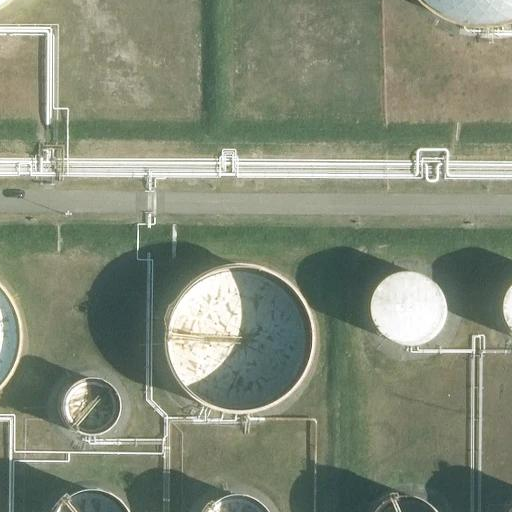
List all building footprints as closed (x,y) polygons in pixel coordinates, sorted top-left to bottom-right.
[(0,0),(0,17),(2,17),(6,14),(9,11),(11,9),(15,6),(16,4),(19,0),(0,0)] [(511,0),(422,0),(425,3),(428,6),(432,9),(436,13),(439,15),(445,19),(450,22),(456,25),(460,27),(465,28),(472,30),(477,31),(484,32),(491,32),(496,32),(500,32),(505,31),(510,31),(511,30),(511,0)] [(230,418),(234,418),(239,418),(245,418),(250,418),(254,417),(258,416),(264,414),(268,412),(272,410),(276,408),(282,405),(287,401),(290,398),(292,396),(295,393),(298,390),(300,386),(303,383),(305,379),(308,373),(309,369),(311,365),(312,361),(313,354),(313,352),(314,348),(314,343),(314,337),(313,332),(312,328),(312,326),(311,322),(310,318),(308,314),(305,308),(303,304),(301,300),(298,297),(295,293),(292,290),(287,286),(284,283),(280,280),(277,278),(273,276),(267,273),(263,272),(259,271),(254,270),(250,269),(246,268),(239,268),(233,268),(228,269),(222,270),(218,271),(211,273),(207,275),(202,278),(198,280),(194,283),(191,285),(186,290),(183,293),(179,298),(176,301),(174,305),(172,309),(170,313),(168,317),(167,321),(166,323),(165,327),(164,332),(164,338),(164,343),(164,345),(164,349),(164,354),(165,358),(166,362),(167,366),(169,370),(170,374),(172,378),(175,382),(177,386),(180,389),(182,393),(185,396),(188,399),(192,402),(197,406),(203,409),(207,411),(211,413),(215,414),(219,416),(223,417),(230,418)] [(446,302),(445,299),(443,294),(440,291),(439,288),(436,286),(434,284),(431,281),(428,280),(425,278),(423,277),(420,276),(417,276),(414,275),(411,275),(408,276),(403,276),(400,277),(397,278),(395,279),(392,281),(388,283),(386,285),(384,288),(382,290),(381,292),(379,295),(378,298),(377,301),(376,304),(376,307),(375,308),(375,311),(375,314),(375,316),(376,319),(377,322),(377,323),(378,326),(380,328),(381,331),(384,335),(386,337),(389,340),(392,342),(396,344),(400,345),(403,346),(407,347),(410,347),(413,347),(416,347),(419,346),(422,345),(427,344),(430,341),(433,340),(435,338),(438,334),(441,331),(443,328),(444,325),(445,321),(446,317),(447,314),(447,312),(447,309),(447,306),(446,303),(446,302)] [(0,395),(1,395),(6,390),(8,386),(11,383),(13,379),(15,375),(17,371),(18,367),(20,363),(21,359),(22,354),(22,350),(22,346),(22,341),(22,337),(22,333),(21,328),(20,324),(19,320),(18,316),(16,312),(14,308),(12,304),(10,300),(7,297),(4,293),(1,290),(0,288),(0,395)] [(118,411),(119,408),(118,405),(118,402),(117,400),(116,397),(115,395),(114,392),(112,390),(110,388),(108,386),(106,385),(104,383),(101,382),(99,381),(96,381),(94,380),(89,380),(87,380),(83,381),(80,382),(78,383),(75,384),(73,385),(71,387),(69,389),(67,391),(66,393),(64,395),(63,398),(62,400),(62,403),(61,406),(61,408),(61,411),(62,414),(62,416),(63,419),(64,421),(66,425),(68,427),(70,429),(71,430),(73,432),(75,433),(78,434),(80,436),(83,436),(85,437),(88,437),(91,437),(93,437),(96,437),(99,436),(101,435),(104,434),(106,432),(108,431),(110,429),(112,427),(114,424),(116,421),(117,419),(117,416),(118,414),(118,411)] [(122,511),(121,510),(120,509),(117,505),(115,503),(111,500),(107,498),(104,496),(101,495),(96,494),(93,493),(90,493),(87,493),(82,494),(78,495),(75,496),(70,497),(67,499),(65,501),(62,503),(59,506),(57,508),(54,511),(122,511)] [(266,511),(264,509),(261,505),(259,503),(255,500),(252,499),(250,497),(245,496),(242,495),(238,494),(235,494),(230,494),(225,495),(222,495),(219,497),(215,499),(211,501),(209,503),(207,505),(203,509),(202,511),(201,511),(266,511)] [(441,511),(441,510),(439,508),(436,506),(434,504),(430,501),(427,500),(423,498),(420,497),(417,497),(412,496),(409,496),(405,497),(400,498),(397,499),(394,500),(390,502),(388,504),(385,506),(382,509),(380,511),(441,511)]
